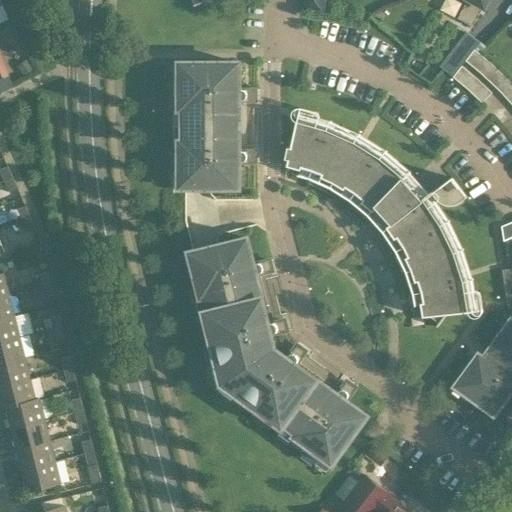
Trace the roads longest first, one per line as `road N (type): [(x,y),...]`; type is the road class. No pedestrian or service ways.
road 1 (residential): [(510,499),(409,428),(395,397),(308,335),(270,206),(282,31)]
road 2 (secondary): [(172,511),(95,180),(90,0)]
road 3 (residential): [(511,206),(480,151),(422,106),(362,66),(282,31)]
